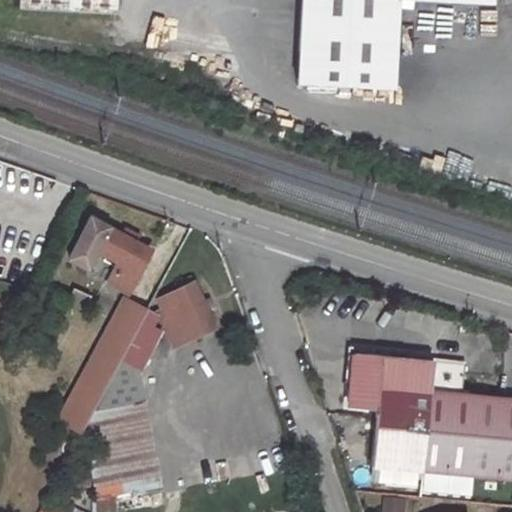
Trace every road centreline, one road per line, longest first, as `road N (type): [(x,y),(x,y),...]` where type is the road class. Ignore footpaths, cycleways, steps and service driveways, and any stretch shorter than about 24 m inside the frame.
road 1 (residential): [(332,511),(258,298),(259,232)]
road 2 (tertiary): [(259,232),(0,137)]
road 3 (tertiary): [(511,306),(259,232)]
